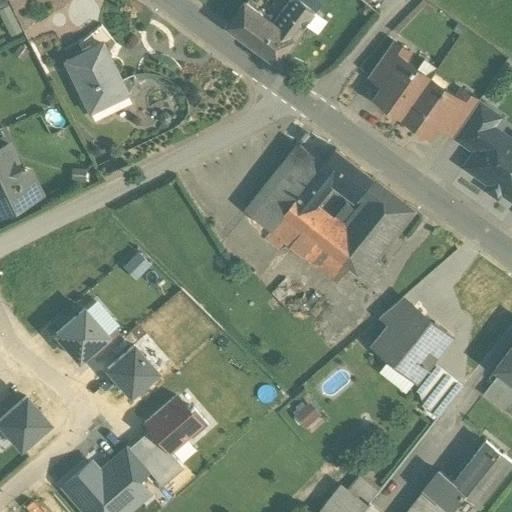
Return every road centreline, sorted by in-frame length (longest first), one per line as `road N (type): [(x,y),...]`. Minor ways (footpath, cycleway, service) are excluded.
road 1 (residential): [(0,247),(253,122),(290,94)]
road 2 (residential): [(0,505),(98,419),(19,353),(0,314)]
road 3 (tertiary): [(511,256),(290,94)]
road 4 (tertiary): [(290,94),(169,0)]
road 5 (track): [(412,0),(312,113)]
